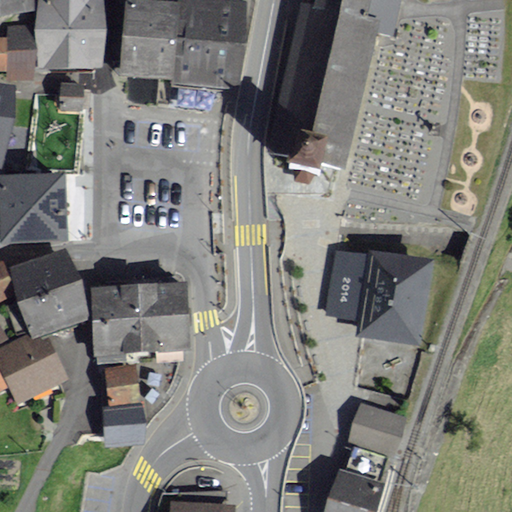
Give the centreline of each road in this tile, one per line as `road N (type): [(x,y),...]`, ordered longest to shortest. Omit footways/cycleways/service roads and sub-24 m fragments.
road 1 (secondary): [(249,367),(256,318),(251,132),(276,0)]
road 2 (residential): [(218,374),(199,253),(190,247),(0,255)]
